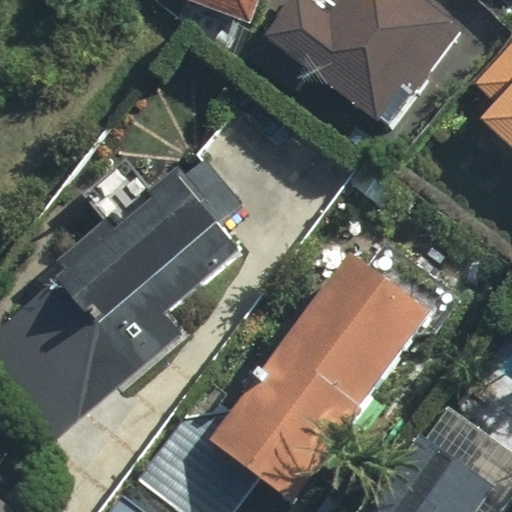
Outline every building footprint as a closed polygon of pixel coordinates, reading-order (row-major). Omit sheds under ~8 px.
[(222,0),(261,15),(267,0),(222,0)] [(360,0),(350,13),(334,0),(308,0),(286,28),(404,122),(481,27),(447,0),(404,0),(401,5),(394,0),(360,0)] [(511,58),(485,90),(511,113),(511,154),(499,170),(511,181),(511,58)] [(208,160),(0,333),(0,358),(65,436),(193,330),(177,310),(269,232),(208,160)] [(452,309),(373,248),(232,430),(311,491),(452,309)] [(493,511),(511,484),(511,482),(437,433),(384,511),(493,511)] [(22,511),(28,505),(0,483),(0,511),(22,511)]
